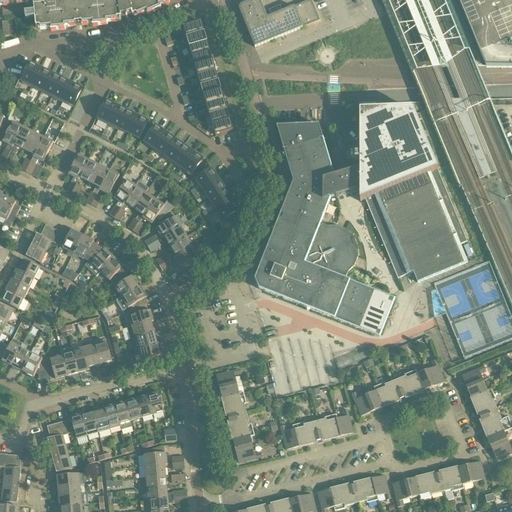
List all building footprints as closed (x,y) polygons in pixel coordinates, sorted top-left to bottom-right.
[(0,7),(2,7),(2,8),(3,17),(26,14),(26,21),(35,19),(36,28),(40,28),(40,30),(51,29),(51,31),(66,30),(66,27),(76,26),(76,24),(82,23),(82,26),(92,24),(93,27),(108,25),(108,23),(118,22),(118,19),(127,18),(128,18),(136,14),(137,17),(146,13),(147,15),(161,9),(160,7),(170,2),(169,0),(0,0),(0,9),(0,8),(0,7)] [(280,6),(273,8),(268,11),(271,16),(267,18),(260,0),(253,0),(242,5),(241,5),(241,6),(240,6),(240,7),(240,8),(239,8),(239,9),(239,10),(240,11),(255,48),(320,21),(311,0),(310,0),(283,11),(280,6)] [(387,0),(415,67),(443,67),(476,68),(448,0),(387,0)] [(511,0),(457,0),(461,8),(472,34),(486,68),(508,68),(511,67),(511,0)] [(2,22),(4,37),(13,36),(11,21),(2,22)] [(201,22),(181,28),(185,39),(187,38),(204,33),(201,22)] [(187,38),(190,48),(207,42),(204,33),(187,38)] [(190,48),(192,57),(193,57),(210,52),(207,42),(190,48)] [(192,57),(190,58),(193,68),(213,62),(210,52),(193,57),(192,57)] [(213,62),(193,68),(196,78),(216,72),(213,62)] [(30,64),(21,83),(31,88),(41,69),(30,64)] [(42,93),(51,74),(41,69),(31,88),(42,93)] [(216,72),(196,78),(199,88),(201,87),(219,82),(216,72)] [(46,84),(42,93),(52,98),(61,79),(51,74),(46,84)] [(61,79),(52,98),(62,103),(71,84),(61,79)] [(201,87),(204,96),(204,97),(222,91),(219,82),(201,87)] [(71,84),(62,103),(73,108),(82,89),(71,84)] [(204,96),(202,97),(205,107),(224,101),(222,91),(204,97),(204,96)] [(106,101),(97,120),(108,125),(117,107),(106,101)] [(224,101),(205,107),(208,117),(210,117),(210,116),(227,111),(224,101)] [(28,113),(31,107),(25,104),(23,110),(28,113)] [(117,107),(108,125),(118,131),(119,129),(119,128),(127,112),(117,107)] [(345,174),(334,177),(323,140),(324,139),(323,139),(319,125),(276,127),(283,151),(284,151),(293,182),(255,280),(259,290),(380,337),(394,299),(345,279),(348,272),(354,266),(358,257),(357,247),(353,236),(346,230),(337,226),(327,227),(321,224),(330,199),(360,191),(360,202),(365,200),(373,220),(389,257),(398,279),(401,277),(413,273),(417,283),(467,263),(460,245),(467,242),(448,196),(437,170),(414,115),(411,109),(361,111),(361,120),(361,122),(360,122),(359,122),(359,123),(358,123),(358,124),(358,125),(358,126),(358,127),(359,127),(359,128),(360,128),(361,128),(361,134),(360,134),(360,169),(345,174)] [(227,111),(210,116),(210,117),(213,126),(230,121),(227,111)] [(119,128),(119,129),(129,133),(137,117),(127,112),(119,128)] [(137,117),(129,133),(140,139),(148,122),(137,117)] [(230,121),(213,126),(216,136),(233,131),(230,121)] [(10,151),(22,127),(13,122),(2,142),(8,145),(6,149),(5,149),(0,159),(5,163),(11,152),(10,151)] [(155,126),(143,144),(153,150),(165,133),(155,126)] [(33,133),(22,127),(10,151),(11,152),(5,163),(11,165),(19,148),(24,151),(33,133)] [(24,151),(34,156),(35,156),(44,138),(33,133),(24,151)] [(165,133),(153,150),(162,157),(174,140),(165,133)] [(31,162),(26,173),(31,176),(36,165),(37,163),(38,160),(43,163),(45,164),(48,158),(49,156),(47,155),(49,151),(51,152),(55,144),(53,143),(48,140),(50,137),(46,135),(44,138),(35,156),(34,156),(31,162)] [(162,157),(172,164),(184,146),(174,140),(162,157)] [(184,146),(172,164),(181,170),(193,153),(184,146)] [(193,153),(181,170),(191,177),(203,160),(193,153)] [(71,182),(65,193),(71,195),(76,185),(76,184),(78,180),(79,180),(80,178),(89,160),(79,155),(69,174),(68,175),(74,178),(72,182),(71,182)] [(31,162),(25,159),(20,170),(26,173),(31,162)] [(89,160),(80,178),(90,183),(99,165),(89,160)] [(97,187),(94,193),(91,192),(86,203),(91,205),(96,195),(97,195),(98,195),(100,191),(99,191),(110,171),(99,165),(90,183),(97,187)] [(212,170),(197,180),(204,190),(219,180),(212,170)] [(119,176),(110,171),(99,191),(100,191),(109,196),(119,176)] [(125,203),(136,186),(127,180),(114,199),(119,202),(116,206),(109,215),(114,219),(121,209),(125,203)] [(204,190),(210,200),(225,190),(219,180),(204,190)] [(249,189),(252,183),(249,182),(245,181),(243,186),(249,189)] [(121,209),(114,219),(119,222),(126,213),(124,211),(128,206),(134,209),(145,193),(146,193),(149,189),(139,182),(136,186),(125,203),(121,209)] [(76,185),(71,195),(77,198),(77,197),(82,187),(76,185)] [(210,200),(208,201),(215,211),(232,200),(225,190),(210,200)] [(140,214),(136,220),(135,218),(128,228),(133,232),(139,222),(140,222),(142,218),(143,218),(155,200),(146,193),(145,193),(134,209),(140,214)] [(96,195),(91,205),(97,208),(102,198),(98,195),(97,195),(96,195)] [(5,197),(0,207),(0,217),(7,221),(5,226),(10,229),(21,208),(15,205),(16,203),(5,197)] [(155,200),(143,218),(152,225),(155,220),(159,222),(176,208),(168,202),(165,206),(155,200)] [(232,200),(215,211),(222,222),(239,211),(232,200)] [(164,219),(166,223),(156,229),(159,234),(155,236),(145,242),(148,248),(158,241),(164,237),(181,227),(184,225),(178,215),(175,217),(172,214),(164,219)] [(139,222),(133,232),(138,235),(145,225),(140,222),(139,222)] [(47,239),(52,228),(46,225),(41,236),(47,239)] [(187,237),(181,227),(164,237),(170,247),(187,237)] [(58,231),(52,228),(47,239),(52,242),(58,231)] [(69,236),(63,234),(57,245),(63,248),(62,248),(74,254),(83,236),(71,230),(69,236)] [(58,231),(52,242),(52,243),(57,245),(63,234),(58,231)] [(38,234),(32,245),(47,253),(52,243),(52,242),(47,239),(41,236),(38,234)] [(83,236),(74,254),(85,259),(88,262),(98,247),(93,244),(94,242),(83,236)] [(216,242),(213,236),(207,240),(210,245),(216,242)] [(187,237),(170,247),(173,252),(167,256),(167,255),(156,262),(159,267),(170,260),(170,261),(174,259),(193,247),(187,237)] [(161,246),(158,241),(148,248),(151,253),(161,246)] [(47,253),(32,245),(26,257),(41,264),(47,253)] [(98,247),(88,262),(85,266),(97,277),(101,273),(115,258),(105,249),(104,251),(98,247)] [(193,247),(174,259),(180,268),(199,256),(193,247)] [(0,248),(0,262),(4,264),(9,253),(0,248)] [(56,248),(53,254),(58,257),(61,251),(56,248)] [(115,258),(101,273),(110,281),(112,284),(126,273),(122,268),(124,266),(115,258)] [(24,260),(19,271),(34,279),(40,268),(24,260)] [(173,266),(170,261),(170,260),(159,267),(163,272),(173,266)] [(17,270),(12,279),(30,288),(34,279),(19,271),(17,270)] [(70,280),(74,282),(79,275),(73,273),(70,280)] [(130,278),(126,273),(112,284),(115,287),(122,298),(139,288),(132,277),(130,278)] [(30,288),(12,279),(6,290),(24,299),(30,288)] [(88,286),(84,282),(79,286),(84,291),(88,286)] [(139,288),(122,298),(116,301),(123,312),(124,315),(127,314),(146,305),(146,306),(148,305),(145,298),(148,297),(141,286),(139,288)] [(24,299),(6,290),(1,302),(18,311),(24,299)] [(57,297),(55,303),(52,309),(57,311),(62,299),(57,297)] [(0,304),(0,318),(8,322),(14,311),(0,304)] [(148,311),(146,306),(146,305),(127,314),(124,315),(126,318),(125,318),(128,328),(151,322),(154,321),(151,311),(148,311)] [(33,327),(35,322),(24,317),(21,324),(31,328),(31,326),(33,327)] [(0,318),(0,331),(3,333),(8,322),(0,318)] [(35,322),(33,327),(43,332),(45,327),(35,322)] [(128,328),(127,329),(130,340),(155,333),(151,322),(128,328)] [(134,352),(138,350),(160,344),(159,340),(157,340),(155,333),(130,340),(134,352)] [(4,345),(0,352),(0,357),(3,359),(2,362),(12,366),(21,349),(23,344),(13,339),(9,347),(4,345)] [(107,342),(95,345),(100,365),(112,361),(107,342)] [(117,343),(113,344),(116,355),(122,354),(120,349),(119,349),(117,343)] [(163,355),(160,344),(138,350),(141,361),(163,355)] [(100,365),(95,345),(83,349),(89,368),(100,365)] [(400,355),(407,351),(405,345),(397,349),(400,355)] [(74,351),(73,352),(72,348),(61,351),(62,357),(68,376),(80,373),(74,351)] [(31,354),(21,349),(12,366),(22,372),(31,354)] [(31,354),(22,372),(34,377),(36,373),(39,375),(38,380),(45,380),(46,360),(43,360),(38,357),(41,352),(34,349),(32,354),(31,354)] [(83,349),(74,351),(80,373),(90,370),(89,368),(83,349)] [(122,354),(116,355),(120,367),(129,364),(126,353),(122,354)] [(46,360),(45,380),(51,381),(51,376),(55,375),(56,380),(68,376),(62,357),(50,361),(46,360)] [(366,369),(374,365),(371,359),(363,363),(366,369)] [(434,368),(427,370),(434,387),(445,383),(436,360),(431,362),(434,368)] [(466,387),(483,380),(480,374),(486,372),(484,367),(462,376),(466,387)] [(219,387),(237,383),(235,376),(241,374),(240,370),(216,376),(219,387)] [(434,387),(427,370),(417,375),(424,391),(434,387)] [(424,391),(417,375),(415,371),(404,375),(405,377),(385,385),(385,383),(374,388),(375,392),(382,408),(400,401),(400,402),(406,399),(406,398),(424,391)] [(487,391),(483,380),(466,387),(470,398),(487,391)] [(239,394),(237,383),(219,387),(222,398),(239,394)] [(269,395),(275,393),(273,385),(266,387),(269,395)] [(310,391),(312,397),(320,395),(318,389),(310,391)] [(491,389),(487,391),(470,398),(477,415),(477,416),(479,422),(480,422),(487,439),(504,432),(511,429),(511,427),(508,418),(501,420),(493,401),(495,400),(491,389)] [(243,392),(239,394),(222,398),(227,416),(226,417),(227,423),(228,423),(233,441),(250,437),(254,436),(251,424),(250,425),(244,405),(246,404),(243,392)] [(375,392),(365,396),(372,412),(382,408),(375,392)] [(147,396),(153,415),(165,412),(159,393),(147,396)] [(372,412),(365,396),(358,399),(356,393),(352,395),(361,417),(372,412)] [(153,415),(147,396),(137,399),(143,418),(153,415)] [(143,418),(137,399),(126,402),(131,421),(143,418)] [(126,402),(114,405),(120,427),(121,431),(132,428),(130,422),(131,421),(126,402)] [(120,427),(114,405),(104,408),(104,411),(105,410),(111,430),(120,427)] [(104,411),(93,414),(99,433),(111,430),(105,410),(104,411)] [(344,417),(337,419),(342,436),(353,433),(347,410),(343,411),(344,417)] [(93,414),(82,417),(87,436),(99,433),(93,414)] [(71,420),(66,422),(70,435),(75,433),(77,439),(87,436),(82,417),(82,415),(71,418),(71,420)] [(342,436),(337,419),(336,415),(325,418),(325,420),(305,425),(304,423),(293,426),(294,430),(298,448),(316,443),(317,444),(323,442),(323,441),(342,436)] [(70,435),(66,422),(47,427),(51,439),(47,440),(50,451),(66,446),(63,436),(70,435)] [(270,424),(272,432),(278,430),(276,422),(270,424)] [(298,448),(294,430),(286,432),(285,426),(281,427),(286,451),(298,448)] [(165,443),(177,441),(176,429),(164,430),(165,443)] [(508,443),(504,432),(487,439),(491,449),(508,443)] [(250,437),(233,441),(236,452),(253,448),(250,437)] [(511,448),(511,449),(508,443),(491,449),(496,460),(511,453),(511,448)] [(69,458),(66,446),(50,451),(53,462),(69,458)] [(253,448),(236,452),(239,464),(262,458),(261,453),(255,455),(253,448)] [(19,456),(0,454),(0,457),(0,467),(5,468),(4,479),(20,481),(21,469),(18,468),(19,456)] [(165,464),(165,465),(167,465),(166,454),(144,456),(145,466),(165,464)] [(69,458),(53,462),(57,474),(72,469),(69,458)] [(469,465),(473,482),(480,481),(482,487),(486,485),(480,462),(469,465)] [(165,464),(145,466),(146,478),(166,477),(165,465),(165,464)] [(469,465),(458,468),(463,485),(473,482),(469,465)] [(433,474),(414,479),(419,496),(420,500),(432,497),(431,495),(452,490),(452,492),(464,489),(463,485),(458,468),(440,472),(440,471),(433,473),(433,474)] [(58,487),(80,485),(79,474),(57,476),(58,487)] [(384,476),(373,479),(377,496),(384,495),(386,501),(390,499),(384,476)] [(167,488),(166,477),(146,478),(147,490),(167,488)] [(4,479),(2,490),(19,492),(20,481),(4,479)] [(329,490),(334,508),(335,511),(346,509),(346,507),(366,502),(367,503),(378,500),(377,496),(373,479),(354,484),(354,483),(347,485),(348,485),(329,490)] [(414,479),(404,481),(408,499),(419,496),(414,479)] [(408,499),(404,481),(393,484),(399,508),(403,507),(401,501),(408,499)] [(80,485),(58,487),(59,497),(81,495),(80,485)] [(167,488),(147,490),(148,500),(187,497),(187,491),(172,492),(173,493),(168,494),(167,488)] [(19,492),(2,490),(1,502),(17,504),(19,492)] [(334,508),(329,490),(318,493),(322,511),(327,511),(326,509),(334,508)] [(493,494),(493,495),(485,497),(487,503),(494,501),(494,498),(493,494)] [(81,495),(59,497),(60,507),(82,505),(81,495)] [(316,511),(312,495),(300,497),(304,511),(316,511)] [(144,511),(153,511),(169,511),(169,505),(174,504),(188,503),(187,497),(148,500),(148,501),(144,501),(144,511)] [(304,511),(300,497),(290,500),(292,511),(304,511)] [(265,506),(246,511),(292,511),(290,500),(271,505),(271,504),(265,505),(265,506)]
